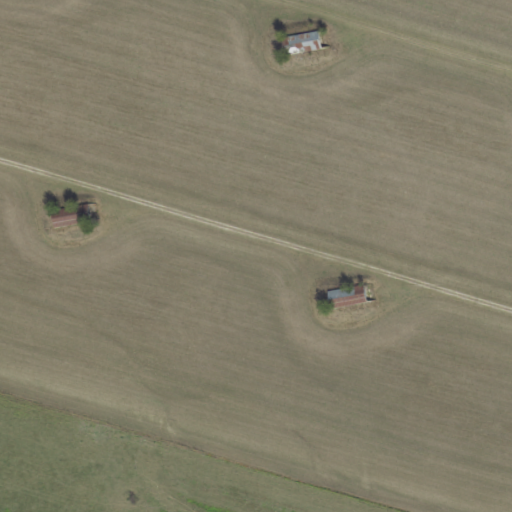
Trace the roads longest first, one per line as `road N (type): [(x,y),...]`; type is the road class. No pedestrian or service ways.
road 1 (track): [(0,161),(511,311)]
road 2 (track): [(289,0),(511,65)]
